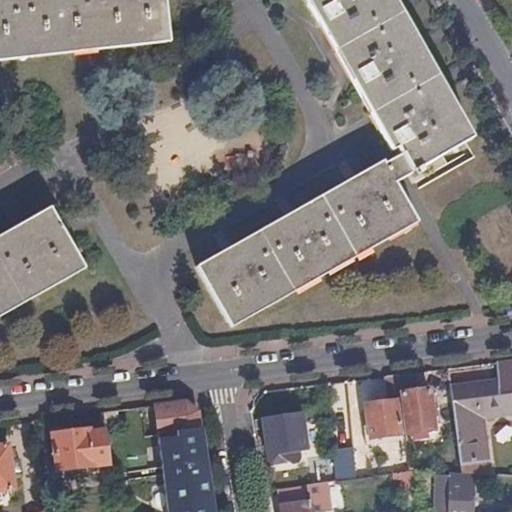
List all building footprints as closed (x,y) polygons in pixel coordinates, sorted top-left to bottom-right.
[(0,0),(0,56),(173,38),(168,0),(0,0)] [(387,0),(314,0),(404,157),(388,165),(386,163),(198,269),(230,324),(417,218),(398,184),(414,175),(421,188),(447,173),(440,160),(469,144),(387,0)] [(0,312),(84,265),(52,211),(0,240),(0,312)] [(461,478),(488,479),(482,420),(511,415),(511,363),(497,366),(500,387),(451,393),(461,478)] [(398,378),(386,380),(388,398),(392,404),(366,408),(371,448),(377,447),(377,441),(400,439),(396,404),(401,404),(400,397),(398,378)] [(401,404),(406,438),(435,434),(429,394),(400,397),(401,404)] [(154,409),(167,511),(212,511),(198,415),(186,405),(154,409)] [(302,417),(262,422),(268,459),(286,456),(287,461),(293,460),(292,456),(308,454),(302,417)] [(111,468),(106,433),(90,435),(89,433),(52,438),(56,473),(61,472),(63,481),(95,477),(95,470),(111,468)] [(0,494),(15,493),(13,476),(11,464),(9,448),(0,448),(0,494)] [(354,467),(353,458),(337,460),(339,484),(355,482),(354,467)] [(366,465),(354,467),(355,482),(368,481),(366,465)] [(402,476),(402,483),(403,498),(416,498),(415,475),(411,475),(402,476)] [(470,511),(472,481),(440,480),(438,511),(445,511),(445,508),(449,508),(449,511),(470,511)] [(278,492),(280,511),(330,511),(327,486),(278,492)]
